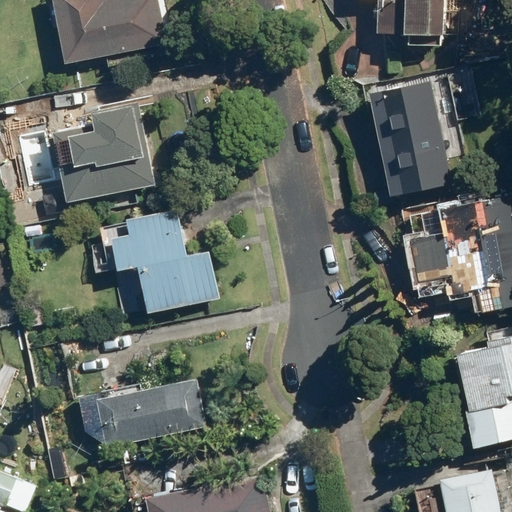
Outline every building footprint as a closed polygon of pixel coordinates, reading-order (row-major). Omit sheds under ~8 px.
[(69,25),(77,62),(175,41),(165,0),(56,0),(62,27),(69,25)] [(390,0),(388,32),(421,34),(421,45),(451,46),(452,35),(461,35),(463,4),(466,4),(466,0),(390,0)] [(459,183),(437,80),(380,92),(402,194),(459,183)] [(108,113),(110,122),(62,133),(78,203),(166,184),(149,104),(108,113)] [(511,198),(511,195),(450,210),(455,230),(419,239),(430,283),(465,274),(469,292),(478,290),(484,314),(511,306),(511,198)] [(188,207),(110,225),(121,272),(149,265),(161,314),(228,298),(216,250),(200,254),(188,207)] [(499,345),(468,351),(485,447),(511,442),(511,324),(496,328),(499,345)] [(0,400),(9,379),(0,375),(0,400)] [(97,430),(117,447),(213,427),(203,378),(113,397),(112,390),(89,395),(97,430)] [(508,511),(499,465),(420,480),(426,511),(508,511)] [(29,511),(40,486),(0,468),(0,501),(24,511),(29,511)] [(281,511),(273,471),(141,498),(143,511),(281,511)]
